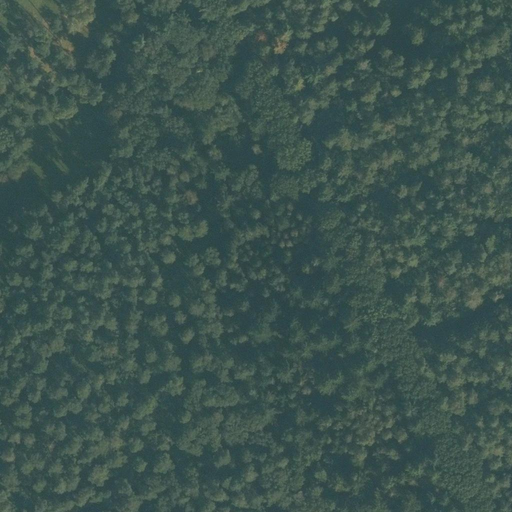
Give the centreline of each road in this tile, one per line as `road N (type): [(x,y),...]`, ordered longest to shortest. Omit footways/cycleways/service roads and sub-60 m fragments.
road 1 (track): [(400,341),(49,511)]
road 2 (track): [(400,341),(221,0)]
road 3 (track): [(511,286),(400,341)]
